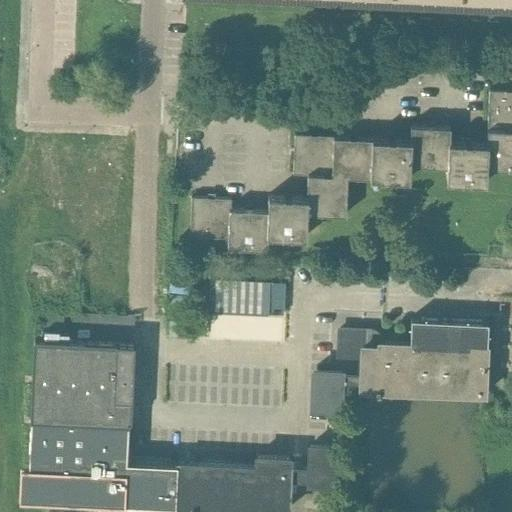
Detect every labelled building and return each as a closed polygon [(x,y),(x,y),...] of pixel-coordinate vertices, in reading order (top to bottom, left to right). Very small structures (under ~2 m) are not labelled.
[(357,68),(357,76),(367,76),(367,68),(357,68)] [(511,168),(511,89),(489,89),(486,142),(449,140),(449,125),(410,124),(410,138),(295,132),(293,172),(308,173),(307,195),(268,193),(268,208),(231,206),(232,197),(192,195),(190,235),(229,237),(228,246),(267,248),(268,234),(306,235),(307,211),(345,213),(347,174),(409,178),(410,163),(447,165),(446,179),(486,181),(486,166),(511,168)] [(507,255),(511,255),(511,243),(502,243),(502,244),(502,245),(502,255),(507,255)] [(283,312),(284,278),(206,274),(203,307),(283,312)] [(313,368),(311,405),(340,406),(341,382),(361,383),(361,386),(376,386),(376,390),(379,390),(379,387),(471,391),(471,392),(486,392),(487,380),(486,380),(487,347),(488,347),(488,345),(487,345),(488,320),(412,316),(411,340),(411,342),(381,340),(382,339),(380,339),(365,329),(340,327),(339,353),(362,354),(362,374),(341,373),(342,370),(313,368)] [(32,377),(30,417),(103,421),(128,422),(128,405),(131,405),(131,395),(130,395),(130,383),(132,383),(133,358),(133,353),(134,343),(134,342),(34,337),(33,366),(32,377)] [(20,465),(19,497),(27,497),(177,505),(177,504),(191,505),(191,508),(195,508),(195,505),(287,509),(289,477),(309,478),(309,481),(338,482),(339,445),(310,444),(309,467),(290,466),(290,454),(288,454),(288,456),(258,454),(258,453),(257,453),(256,465),(196,462),(178,461),(178,462),(126,460),(128,422),(103,421),(30,417),(28,465),(20,465)]
